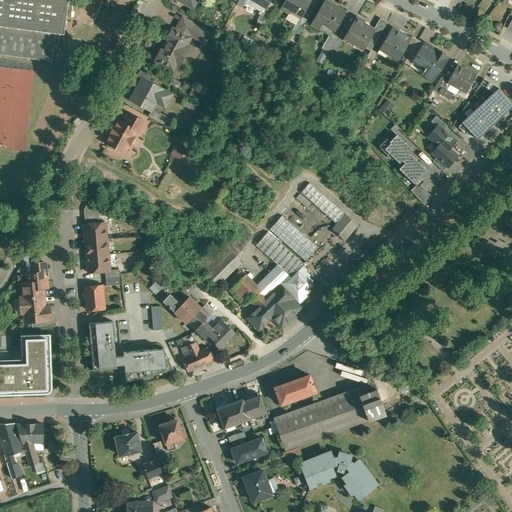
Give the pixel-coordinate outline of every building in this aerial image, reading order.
[(68,0),(0,0),(0,54),(52,61),(54,45),(58,46),(60,33),(64,34),(68,0)] [(311,0),(310,0),(285,0),(281,8),(289,13),(291,10),(301,16),(302,16),(306,9),(305,8),(310,1),(311,0)] [(324,1),(311,24),(319,28),(322,22),(335,30),(346,12),(334,5),(334,6),(324,1)] [(275,5),(270,2),(269,3),(267,6),(265,4),(263,6),(262,8),(259,13),(267,18),(275,5)] [(211,32),(182,16),(175,29),(190,38),(194,32),(207,39),(211,32)] [(301,16),(291,33),(297,36),(307,19),(302,16),(301,16)] [(357,17),(344,37),(345,38),(347,36),(364,46),(363,49),(364,49),(365,47),(375,30),(374,29),(365,23),(366,22),(357,17)] [(375,30),(365,47),(371,50),(371,49),(388,21),(381,17),(374,29),(375,30)] [(175,29),(173,28),(156,60),(171,68),(174,62),(179,65),(189,46),(187,44),(190,38),(175,29)] [(410,39),(392,28),(380,48),(399,59),(405,49),(411,39),(410,39)] [(330,33),(322,48),(329,52),(331,48),(337,37),(330,33)] [(418,39),(412,36),(410,39),(411,39),(405,49),(410,53),(418,40),(418,39)] [(343,40),(337,37),(331,48),(337,51),(343,40)] [(410,53),(404,62),(410,66),(413,60),(424,45),(418,40),(410,53)] [(440,53),(425,44),(424,45),(413,60),(425,68),(422,73),(424,74),(433,79),(448,57),(441,51),(440,53)] [(371,50),(364,61),(370,64),(378,52),(371,49),(371,50)] [(476,75),(457,65),(449,80),(448,81),(449,82),(467,92),(476,75)] [(152,76),(140,70),(137,75),(142,78),(149,81),(152,76)] [(442,76),(433,89),(439,92),(442,86),(446,88),(449,82),(448,81),(449,80),(442,76)] [(149,81),(142,78),(130,99),(151,110),(158,98),(166,103),(171,94),(162,89),(163,89),(149,81)] [(472,141),(511,106),(511,102),(506,96),(494,89),(490,84),(480,79),(472,93),(479,101),(470,108),(469,110),(455,122),(472,141)] [(446,88),(442,86),(439,92),(450,99),(454,93),(446,88)] [(169,117),(155,109),(151,117),(165,125),(169,117)] [(145,121),(129,112),(123,122),(137,131),(140,132),(145,121)] [(447,126),(436,116),(431,121),(437,126),(438,125),(443,130),(447,126)] [(123,122),(119,120),(114,128),(113,127),(113,128),(111,132),(110,133),(111,134),(107,142),(124,151),(128,144),(130,145),(130,144),(133,143),(135,140),(135,137),(135,136),(134,136),(137,131),(123,122)] [(443,130),(438,125),(437,126),(429,136),(439,145),(433,152),(437,156),(448,166),(458,156),(449,148),(456,141),(443,130)] [(386,139),(378,147),(392,160),(394,158),(399,163),(402,160),(405,163),(399,169),(416,185),(418,183),(420,185),(424,181),(421,178),(428,171),(410,153),(413,150),(396,135),(389,142),(386,139)] [(448,166),(437,156),(433,161),(444,171),(448,166)] [(345,214),(310,183),(301,192),(337,224),(345,215),(345,214)] [(416,185),(410,191),(423,204),(431,196),(420,185),(418,183),(416,185)] [(260,224),(277,190),(267,186),(251,219),(260,224)] [(311,203),(300,194),(296,198),(307,208),(311,203)] [(99,211),(87,204),(84,209),(85,217),(100,216),(99,211)] [(318,247),(282,215),(270,229),(306,261),(318,247)] [(337,224),(332,230),(344,240),(357,225),(345,215),(337,224)] [(100,216),(85,217),(85,224),(100,223),(100,216)] [(85,224),(84,224),(86,240),(107,238),(106,222),(100,223),(85,224)] [(246,229),(235,243),(232,241),(228,246),(237,255),(254,235),(246,229)] [(304,263),(268,231),(256,245),(278,264),(292,277),(302,265),(304,263)] [(107,238),(86,240),(87,256),(109,254),(107,238)] [(223,241),(198,266),(212,280),(237,255),(228,246),(223,241)] [(40,253),(33,253),(28,263),(31,265),(33,265),(33,264),(41,263),(40,253)] [(109,254),(87,256),(88,272),(105,271),(110,270),(109,254)] [(41,263),(33,264),(33,265),(34,273),(28,274),(29,283),(37,283),(37,281),(47,280),(45,263),(41,263)] [(292,277),(278,264),(257,285),(268,297),(257,308),(247,317),(259,329),(266,322),(267,323),(268,322),(272,317),(277,322),(281,318),(284,321),(300,304),(308,296),(306,294),(314,286),(314,280),(310,276),(311,275),(302,265),(292,277)] [(119,269),(110,270),(105,271),(106,278),(120,277),(119,269)] [(245,275),(240,271),(229,282),(234,286),(230,290),(244,304),(249,300),(257,308),(268,297),(257,285),(246,274),(245,275)] [(120,277),(106,278),(107,285),(102,285),(102,286),(107,285),(121,284),(120,277)] [(29,283),(23,284),(24,298),(44,296),(43,288),(48,288),(47,280),(37,281),(37,283),(29,283)] [(154,281),(148,287),(153,293),(159,287),(154,281)] [(102,285),(86,287),(88,310),(104,308),(102,286),(102,285)] [(170,293),(163,301),(175,312),(182,304),(170,293)] [(24,298),(20,299),(21,313),(26,313),(36,312),(36,308),(45,307),(44,296),(24,298)] [(182,304),(175,312),(187,323),(199,311),(187,300),(182,304)] [(161,306),(152,307),(153,329),(163,328),(161,306)] [(45,307),(36,308),(36,312),(26,313),(26,322),(31,321),(46,320),(50,319),(49,307),(45,307)] [(199,311),(187,323),(195,330),(206,318),(199,311)] [(235,332),(222,319),(213,328),(208,323),(199,332),(206,339),(209,336),(217,343),(222,338),(226,342),(235,332)] [(113,321),(88,323),(93,370),(117,368),(117,365),(124,364),(126,382),(173,370),(164,348),(123,352),(123,355),(116,356),(113,321)] [(195,341),(192,333),(187,335),(191,344),(195,353),(200,350),(195,341)] [(21,359),(0,359),(0,395),(45,394),(48,394),(50,393),(51,391),(52,390),(52,387),(52,383),(50,334),(21,335),(21,359)] [(195,353),(191,344),(187,346),(191,355),(195,353)] [(200,350),(195,353),(202,365),(214,360),(208,347),(200,350)] [(191,355),(182,358),(188,371),(202,365),(195,353),(191,355)] [(310,375),(276,387),(281,403),(316,391),(310,375)] [(377,388),(277,425),(286,450),(386,414),(377,388)] [(260,395),(252,398),(258,415),(257,415),(259,419),(268,416),(260,395)] [(243,399),(218,408),(226,431),(243,425),(241,421),(257,415),(258,415),(252,398),(244,401),(243,399)] [(176,418),(170,419),(169,422),(160,424),(166,442),(167,442),(169,450),(176,448),(174,440),(183,437),(178,419),(176,418)] [(6,422),(3,423),(3,422),(0,423),(0,433),(5,454),(6,454),(9,466),(16,464),(13,453),(22,450),(15,422),(7,424),(6,422)] [(43,423),(17,423),(23,442),(34,442),(44,442),(44,425),(43,423)] [(130,431),(122,433),(123,435),(116,437),(121,455),(128,453),(129,455),(133,454),(133,452),(142,450),(137,432),(131,434),(130,431)] [(230,449),(235,462),(246,458),(265,451),(260,438),(230,449)] [(165,440),(153,443),(156,451),(157,454),(168,450),(165,440)] [(40,463),(34,442),(23,442),(30,466),(40,463)] [(299,447),(285,451),(289,461),(302,456),(299,447)] [(351,455),(340,452),(338,458),(336,457),(330,459),(332,466),(336,464),(340,465),(338,469),(343,471),(344,467),(348,468),(350,471),(356,467),(352,462),(349,461),(351,455)] [(328,456),(302,466),(310,487),(316,484),(316,482),(322,480),(323,482),(329,479),(327,474),(334,471),(332,466),(330,459),(328,456)] [(246,458),(235,462),(237,468),(248,464),(246,458)] [(159,462),(144,468),(149,479),(163,473),(159,462)] [(12,477),(22,474),(19,463),(16,464),(9,466),(12,477)] [(375,487),(359,465),(350,471),(346,475),(350,481),(346,484),(352,493),(357,490),(362,496),(375,487)] [(263,470),(244,477),(253,501),(272,493),(263,470)] [(168,486),(153,492),(157,502),(172,496),(168,486)] [(151,511),(151,503),(128,504),(128,511),(151,511)]
